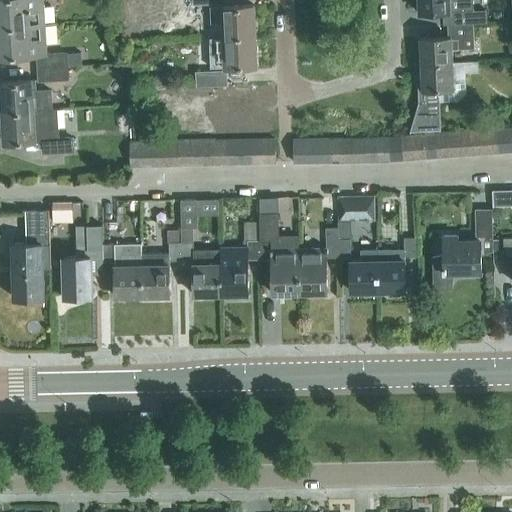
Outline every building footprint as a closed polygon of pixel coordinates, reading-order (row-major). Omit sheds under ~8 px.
[(43,0),(0,0),(0,26),(45,24),(43,0)] [(450,11),(449,0),(419,0),(420,12),(450,11)] [(224,22),(225,36),(255,35),(254,4),(210,6),(211,22),(224,22)] [(448,24),(448,36),(421,37),(422,63),(452,62),(452,49),(475,48),(474,23),(448,24)] [(47,53),(45,24),(0,26),(0,57),(38,55),(38,67),(68,65),(67,64),(82,64),(81,51),(47,53)] [(256,65),(255,35),(225,36),(225,50),(221,50),(222,67),(256,65)] [(459,100),(466,92),(465,61),(452,62),(422,63),(423,86),(420,86),(420,84),(418,85),(419,101),(410,130),(412,131),(412,129),(440,128),(440,129),(441,129),(440,101),(459,100)] [(68,78),(68,65),(38,67),(39,80),(68,78)] [(197,85),(227,83),(226,70),(197,71),(197,85)] [(36,91),(35,79),(1,81),(3,112),(52,109),(51,90),(36,91)] [(58,125),(53,125),(52,109),(3,112),(5,142),(43,140),(44,152),(73,150),(72,137),(58,138),(58,125)] [(499,151),(497,127),(485,128),(487,152),(499,151)] [(511,150),(509,127),(497,127),(499,151),(511,150)] [(475,153),(473,129),(474,129),(473,128),(461,129),(463,153),(474,152),(475,153)] [(485,128),(474,129),(473,129),(475,153),(487,152),(485,128)] [(463,153),(461,129),(449,130),(451,154),(463,153)] [(451,154),(449,130),(437,131),(439,155),(451,154)] [(439,155),(437,131),(425,132),(425,133),(427,157),(428,157),(428,156),(439,155)] [(425,133),(413,134),(415,158),(427,157),(425,133)] [(415,158),(413,134),(401,135),(403,159),(415,158)] [(403,159),(401,135),(389,136),(391,160),(403,159)] [(391,160),(389,136),(377,137),(378,160),(391,160)] [(342,161),(342,137),(330,138),(330,161),(342,161)] [(354,161),(354,137),(342,137),(342,161),(354,161)] [(366,161),(366,137),(354,137),(354,161),(366,161)] [(378,160),(377,137),(366,137),(366,161),(378,160)] [(215,163),(215,138),(203,139),(203,162),(215,162),(215,163)] [(227,163),(227,139),(215,139),(215,138),(215,163),(227,163)] [(251,163),(251,138),(239,139),(239,163),(251,163)] [(263,162),(263,138),(251,138),(251,163),(263,162)] [(275,138),(263,138),(263,162),(276,162),(275,138)] [(306,162),(306,138),(294,138),(295,162),(306,162)] [(318,161),(318,138),(306,138),(306,162),(318,161)] [(330,161),(330,138),(318,138),(318,161),(330,161)] [(179,163),(179,139),(167,140),(167,165),(168,164),(168,163),(179,163)] [(191,163),(191,139),(179,139),(179,163),(191,163)] [(203,162),(203,139),(191,139),(191,163),(203,162)] [(239,163),(239,139),(227,139),(227,163),(239,163)] [(167,165),(167,140),(155,141),(156,165),(167,165)] [(144,165),(143,141),(131,141),(131,165),(144,165)] [(156,165),(155,141),(143,141),(144,165),(156,165)] [(510,190),(493,190),(493,203),(510,202),(510,190)] [(338,192),(339,216),(374,215),(374,191),(338,192)] [(73,216),(73,200),(53,201),(53,217),(73,216)] [(51,267),(50,208),(31,209),(31,210),(32,210),(33,243),(13,243),(14,284),(13,284),(13,295),(14,295),(14,298),(44,297),(43,267),(51,267)] [(493,249),(493,225),(492,209),(476,209),(476,239),(458,239),(458,234),(444,235),(445,254),(432,256),(432,257),(433,262),(433,266),(434,289),(446,289),(446,272),(481,271),(481,249),(493,249)] [(260,257),(260,241),(259,221),(244,221),(245,241),(248,241),(249,248),(221,248),(222,293),(249,293),(248,258),(260,257)] [(193,226),(181,227),(181,229),(181,242),(194,242),(193,226)] [(327,256),(339,256),(338,239),(338,227),(326,227),(326,248),(299,248),(300,292),(327,291),(327,256)] [(78,256),(65,256),(66,298),(92,297),(91,272),(98,272),(98,261),(103,261),(102,243),(102,228),(87,228),(88,239),(78,239),(78,256)] [(168,242),(170,242),(181,242),(181,229),(168,229),(168,242)] [(404,237),(405,258),(405,264),(416,264),(416,237),(404,237)] [(350,239),(338,239),(339,256),(350,256),(350,239)] [(300,292),(299,248),(271,249),(271,240),(260,241),(260,257),(272,257),(273,292),(300,292)] [(170,294),(170,259),(182,259),(181,242),(170,242),(170,252),(142,253),(143,295),(170,294)] [(222,293),(221,248),(194,249),(194,242),(181,242),(182,259),(194,259),(194,294),(222,293)] [(115,243),(102,243),(103,261),(115,261),(115,243)] [(406,289),(405,264),(405,258),(404,258),(404,259),(392,259),(392,248),(378,249),(379,290),(406,289)] [(379,290),(378,249),(361,249),(362,260),(352,260),(352,259),(351,259),(351,291),(379,290)] [(143,295),(142,253),(122,253),(122,265),(115,265),(116,295),(143,295)]
